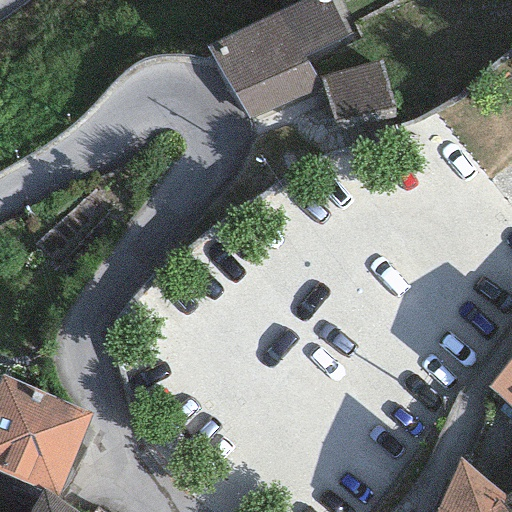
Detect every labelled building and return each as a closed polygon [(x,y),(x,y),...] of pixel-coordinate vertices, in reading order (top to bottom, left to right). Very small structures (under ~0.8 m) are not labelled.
[(332,0),(300,0),(204,46),(246,122),(321,91),(302,61),(350,40),(332,0)] [(320,80),(335,124),(390,105),(376,62),(320,80)] [(511,357),(485,389),(511,411),(511,357)] [(91,417),(1,377),(0,380),(0,472),(59,498),(91,417)] [(458,458),(437,511),(511,511),(511,507),(504,493),(458,458)] [(70,511),(41,494),(29,511),(70,511)]
